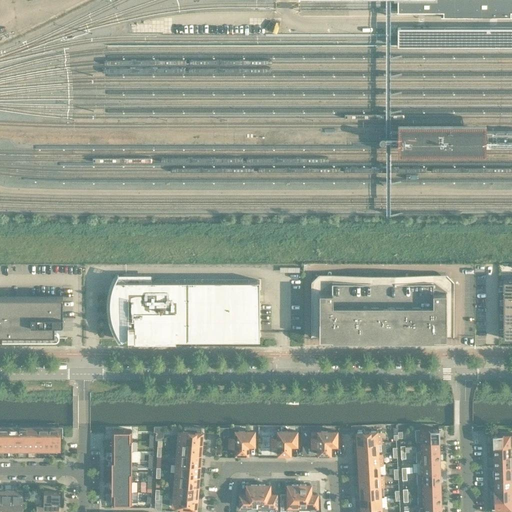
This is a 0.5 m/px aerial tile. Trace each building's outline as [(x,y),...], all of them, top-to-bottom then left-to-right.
[(511,0),(397,0),(398,5),(398,14),(444,14),(444,19),(511,19),(511,14),(511,13),(511,0)] [(511,27),(397,27),(397,39),(397,46),(511,45),(511,27)] [(397,131),(390,131),(390,136),(390,139),(390,145),(397,145),(397,150),(397,152),(397,153),(453,153),(478,152),(484,152),(484,150),(484,146),(485,146),(485,145),(492,145),(511,144),(511,130),(492,131),(485,131),(485,130),(484,130),(484,126),(484,123),(397,123),(397,126),(397,131)] [(256,280),(115,280),(116,278),(117,277),(118,275),(117,274),(116,277),(115,280),(114,283),(113,285),(112,288),(111,291),(110,294),(110,297),(110,301),(110,304),(110,307),(110,310),(110,314),(111,319),(113,323),(114,328),(116,332),(119,336),(121,340),(126,337),(127,337),(127,339),(134,339),(134,338),(138,338),(138,339),(259,339),(259,280),(256,280)] [(511,279),(503,280),(503,294),(511,294),(511,279)] [(318,282),(318,302),(318,338),(331,338),(331,339),(433,339),(433,338),(446,338),(446,282),(318,282)] [(511,294),(503,294),(503,309),(511,308),(511,294)] [(62,323),(62,296),(0,296),(0,339),(54,340),(55,340),(56,339),(57,339),(58,338),(58,337),(59,336),(59,335),(58,334),(58,333),(57,332),(56,332),(56,331),(55,331),(54,331),(54,323),(62,323)] [(511,308),(503,309),(503,323),(511,323),(511,308)] [(511,323),(503,323),(503,338),(511,338),(511,323)] [(18,426),(8,426),(8,450),(11,450),(11,446),(18,446),(18,426)] [(28,450),(28,426),(18,426),(18,446),(25,446),(25,450),(28,450)] [(38,426),(28,426),(28,450),(31,450),(31,446),(38,446),(38,426)] [(48,450),(48,426),(38,426),(38,446),(45,446),(45,450),(48,450)] [(62,426),(48,426),(48,450),(51,450),(51,446),(59,446),(59,437),(62,437),(62,426)] [(415,429),(415,441),(439,440),(438,429),(415,429)] [(111,430),(111,441),(131,441),(131,430),(111,430)] [(178,430),(177,441),(201,443),(202,432),(178,430)] [(356,432),(357,443),(377,442),(381,442),(380,430),(356,432)] [(235,447),(235,454),(247,454),(247,445),(254,445),(254,431),(235,431),(235,437),(228,437),(228,447),(235,447)] [(290,445),(296,445),(296,431),(277,431),(277,437),(271,437),(271,447),(277,447),(277,454),(290,454),(290,445)] [(317,431),(311,431),(311,437),(311,448),(317,448),(317,454),(330,454),(330,445),(336,445),(336,432),(336,431),(317,431)] [(493,445),(511,444),(511,433),(492,434),(493,445)] [(416,451),(439,451),(439,440),(415,441),(420,441),(421,451),(416,451)] [(131,451),(131,441),(111,441),(111,451),(131,451)] [(200,454),(201,443),(177,441),(176,452),(200,454)] [(378,453),(378,452),(377,442),(357,443),(357,454),(378,453)] [(511,444),(493,445),(493,456),(511,455),(511,445),(511,444)] [(131,461),(131,451),(111,451),(111,461),(131,461)] [(416,451),(416,462),(439,461),(439,451),(416,451)] [(200,454),(176,452),(175,463),(199,465),(200,454)] [(357,454),(358,465),(378,463),(378,464),(382,464),(381,452),(378,452),(378,453),(357,454)] [(511,455),(493,456),(493,467),(511,466),(511,455)] [(131,471),(131,461),(111,461),(111,471),(131,471)] [(416,472),(416,473),(440,472),(439,461),(416,462),(416,463),(421,462),(421,472),(416,472)] [(198,476),(199,465),(175,463),(174,474),(198,476)] [(379,474),(378,464),(378,463),(358,465),(359,475),(379,474)] [(511,466),(493,467),(493,470),(492,470),(492,477),(494,477),(511,476),(511,466)] [(131,482),(131,471),(111,471),(111,482),(131,482)] [(416,473),(417,484),(440,483),(440,482),(441,482),(441,476),(440,476),(440,472),(416,473)] [(174,474),(174,484),(198,486),(198,476),(174,474)] [(379,474),(359,475),(359,486),(383,485),(383,474),(379,474)] [(511,476),(494,477),(494,488),(511,487),(511,478),(511,477),(511,476)] [(141,491),(151,492),(151,488),(152,482),(147,481),(147,482),(141,482),(141,491)] [(131,492),(131,482),(111,482),(111,492),(131,492)] [(440,494),(440,483),(417,484),(417,495),(440,494)] [(197,497),(198,486),(174,484),(173,495),(197,497)] [(258,510),(258,484),(246,484),(246,493),(239,493),(239,506),(246,506),(246,510),(258,510)] [(269,484),(258,484),(258,510),(276,510),(276,493),(270,493),(269,484)] [(280,510),(299,510),(299,484),(287,484),(287,493),(280,493),(280,510)] [(310,484),(299,484),(299,510),(310,510),(310,506),(317,506),(317,493),(310,493),(310,484)] [(384,496),(383,485),(359,486),(360,497),(380,496),(384,496)] [(511,487),(494,488),(494,492),(493,492),(493,499),(511,498),(511,487)] [(0,497),(0,511),(10,511),(11,490),(1,490),(1,488),(0,488),(0,497)] [(16,490),(11,490),(10,511),(21,511),(22,489),(16,489),(16,490)] [(36,505),(35,511),(50,511),(51,507),(59,507),(59,492),(41,491),(41,505),(36,505)] [(131,503),(131,492),(111,492),(111,503),(131,503)] [(417,495),(418,505),(441,505),(440,494),(417,495)] [(197,497),(173,495),(172,506),(180,507),(194,508),(196,508),(197,497)] [(360,497),(360,508),(381,507),(380,496),(360,497)] [(511,498),(493,499),(493,506),(494,506),(495,510),(511,509),(511,498)]
